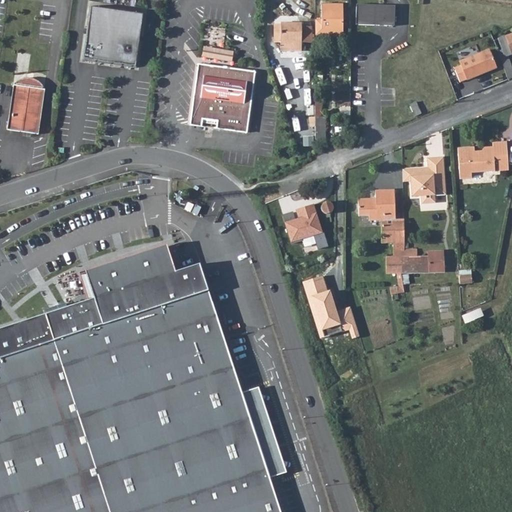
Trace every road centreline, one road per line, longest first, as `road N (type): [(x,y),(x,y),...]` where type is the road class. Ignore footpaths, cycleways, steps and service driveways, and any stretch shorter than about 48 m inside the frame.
road 1 (unclassified): [(0,196),(120,157),(193,165),(236,196),(260,227),(349,511)]
road 2 (residential): [(511,88),(305,169)]
